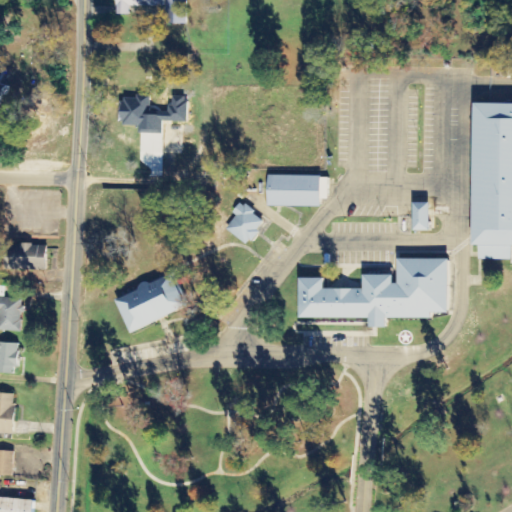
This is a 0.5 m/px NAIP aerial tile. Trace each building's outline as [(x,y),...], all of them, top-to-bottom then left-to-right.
[(130,7),(165,7),(165,0),(117,0),(117,15),(130,15),(130,7)] [(187,122),(188,98),(172,97),(171,110),(151,109),(151,97),(123,96),(122,124),(140,125),(140,133),(163,134),(163,121),(187,122)] [(511,102),(475,102),(473,245),(480,245),(480,259),(511,259),(511,102)] [(321,207),(322,176),(268,175),(268,206),(321,207)] [(238,203),(232,213),(235,214),(225,231),(249,245),(265,219),(238,203)] [(47,270),(47,245),(6,245),(6,269),(47,270)] [(450,258),(397,258),(397,275),(364,274),(364,289),(324,289),(324,278),(300,278),(300,318),(370,318),(370,327),(387,327),(387,318),(433,319),(433,313),(449,313),(450,258)] [(116,298),(130,332),(187,308),(172,274),(116,298)] [(0,331),(22,332),(23,299),(0,297),(0,331)] [(18,344),(0,343),(0,373),(17,374),(18,344)] [(0,432),(14,433),(16,393),(0,392),(0,432)] [(14,452),(0,451),(0,476),(14,477),(14,452)] [(0,511),(33,511),(33,499),(0,498),(0,511)]
